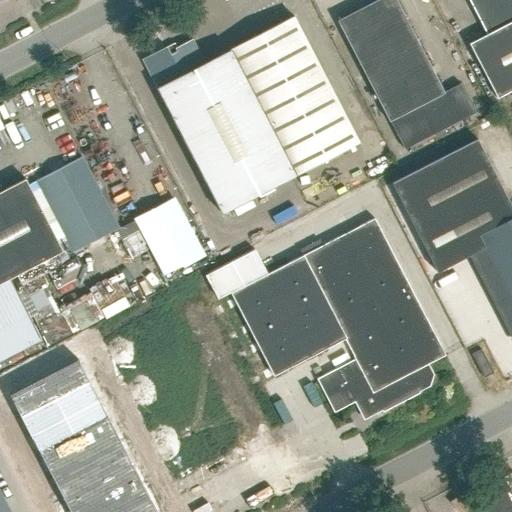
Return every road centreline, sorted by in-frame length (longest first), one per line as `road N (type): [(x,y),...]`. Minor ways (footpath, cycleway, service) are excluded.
road 1 (unclassified): [(322,511),(511,413)]
road 2 (unclassified): [(0,65),(126,0)]
